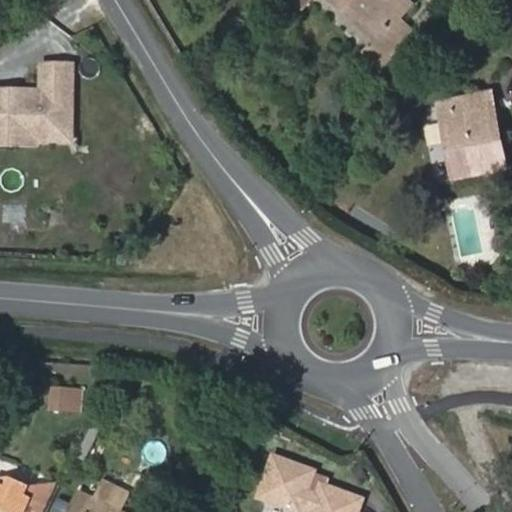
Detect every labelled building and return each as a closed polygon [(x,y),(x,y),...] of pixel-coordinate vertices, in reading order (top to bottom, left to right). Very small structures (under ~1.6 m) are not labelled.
[(399,20),(410,6),(403,0),(296,0),(306,8),(313,0),(332,0),(347,13),(353,6),(385,36),(399,20)] [(379,42),(380,42),(385,36),(353,6),(347,13),(379,42)] [(395,55),(414,32),(399,20),(385,36),(380,42),(395,55)] [(385,67),(395,55),(380,42),(379,42),(370,53),(385,67)] [(0,129),(36,131),(35,141),(72,142),(73,66),(42,66),(41,93),(17,92),(16,98),(0,98),(0,129)] [(457,180),(507,170),(492,97),(442,107),(457,180)] [(36,131),(0,129),(0,144),(35,145),(35,141),(36,131)] [(51,419),(80,417),(79,392),(72,392),(73,413),(50,415),(51,419)] [(72,392),(50,392),(50,415),(73,413),(72,392)] [(142,511),(143,511),(122,502),(130,483),(108,473),(99,491),(84,485),(71,511),(142,511)] [(272,511),(362,511),(330,502),(328,511),(315,509),(322,487),(295,479),(281,474),(270,508),(272,511)] [(0,511),(24,511),(31,496),(26,495),(30,486),(10,477),(5,485),(0,482),(0,511)] [(24,511),(49,511),(63,484),(30,486),(26,495),(31,496),(24,511)] [(172,506),(177,511),(186,511),(202,497),(191,488),(172,506)]
